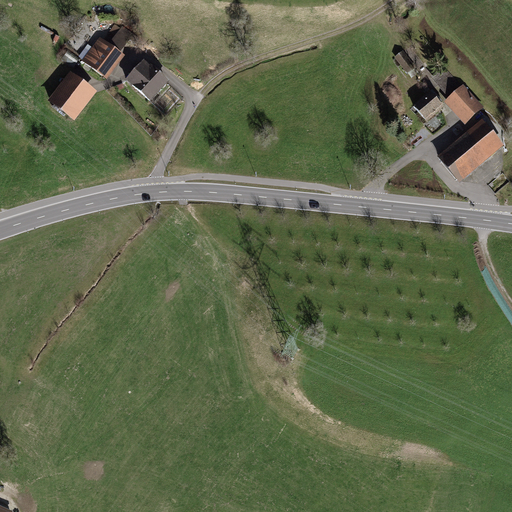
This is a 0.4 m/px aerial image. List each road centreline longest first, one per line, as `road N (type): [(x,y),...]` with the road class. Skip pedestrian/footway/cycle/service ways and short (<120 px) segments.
road 1 (secondary): [(0,230),(92,203),(191,192),(511,224)]
road 2 (track): [(393,0),(367,18),(241,64),(201,93)]
